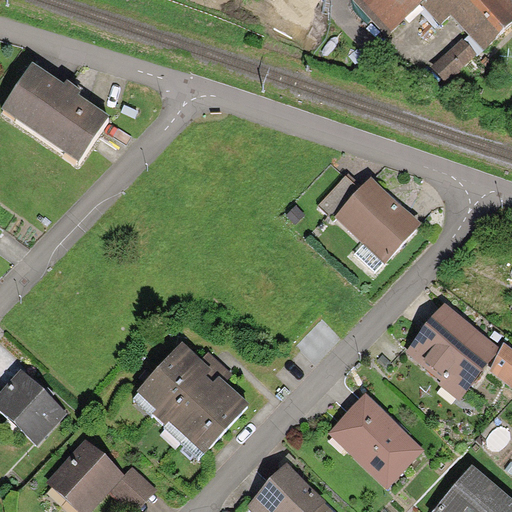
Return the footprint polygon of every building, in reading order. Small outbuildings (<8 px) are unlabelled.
[(357,0),(391,36),(421,7),(429,0),(357,0)] [(511,24),(511,0),(429,0),(421,7),(441,28),(452,18),(483,52),(511,24)] [(479,56),(465,40),(434,67),(448,83),(479,56)] [(34,66),(3,113),(79,165),(110,119),(70,91),(34,66)] [(372,177),(334,216),(383,265),(422,226),(372,177)] [(502,349),(447,304),(405,355),(460,400),(502,349)] [(133,401),(199,461),(250,405),(227,384),(235,375),(211,353),(203,361),(184,344),(133,401)] [(511,349),(505,344),(491,372),(511,389),(511,349)] [(47,397),(22,374),(0,398),(0,415),(36,448),(67,415),(47,397)] [(386,491),(424,454),(405,435),(368,398),(330,435),(386,491)] [(84,441),(46,485),(76,511),(92,511),(109,492),(124,475),(107,460),(84,441)] [(305,483),(287,466),(245,508),(249,511),(330,511),(322,504),(324,502),(305,483)] [(139,511),(158,492),(131,468),(124,475),(109,492),(130,511),(139,511)] [(511,511),(511,502),(470,469),(436,511),(511,511)]
